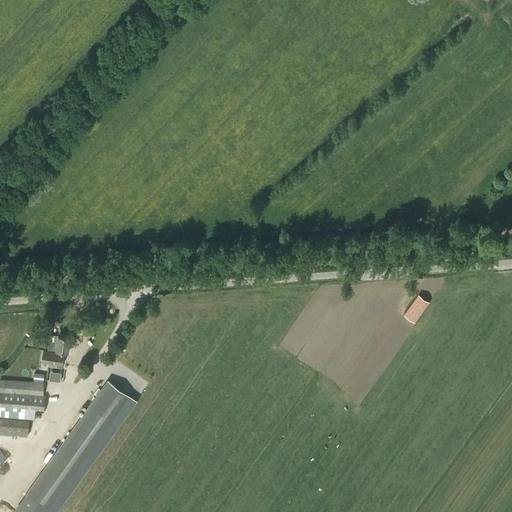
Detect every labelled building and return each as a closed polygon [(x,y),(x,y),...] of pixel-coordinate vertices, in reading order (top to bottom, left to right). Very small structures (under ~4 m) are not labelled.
[(414,323),(428,303),(419,296),(404,316),(414,323)] [(43,350),(42,362),(48,363),(48,366),(57,368),(57,364),(62,365),(64,350),(69,351),(71,336),(58,334),(58,336),(51,335),(49,351),(43,350)] [(0,415),(35,419),(35,412),(44,412),(46,395),(44,395),(44,382),(4,379),(0,378),(0,415)] [(27,494),(16,510),(17,511),(44,511),(47,508),(129,394),(109,380),(98,396),(27,494)] [(0,416),(0,430),(29,432),(29,420),(0,416)]
